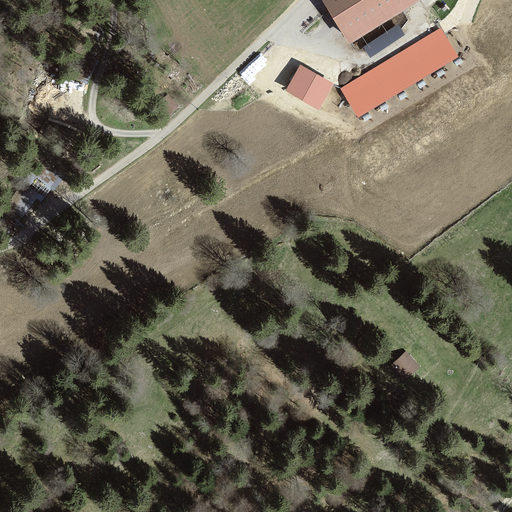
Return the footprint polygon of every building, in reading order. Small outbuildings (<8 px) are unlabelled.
[(321,0),(349,44),(421,0),(321,0)] [(398,24),(363,47),(370,58),(405,35),(398,24)] [(441,28),(340,88),(358,118),(459,57),(441,28)] [(334,83),(300,64),(285,91),(319,110),(334,83)] [(43,160),(5,209),(17,218),(36,193),(41,196),(50,184),(53,186),(62,175),(43,160)] [(406,351),(392,365),(404,377),(418,364),(406,351)]
